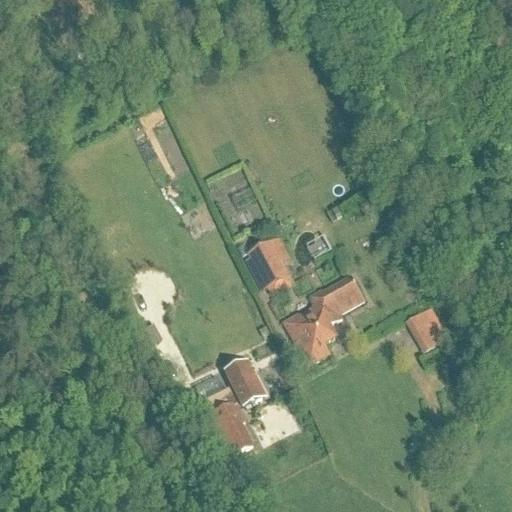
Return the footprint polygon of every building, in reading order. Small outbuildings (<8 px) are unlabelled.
[(291,263),(280,241),(247,258),(249,263),(243,266),(258,295),(260,294),(262,297),(268,294),(272,303),(296,290),(283,267),(291,263)] [(364,307),(350,281),(323,296),(322,294),(310,301),(314,309),(311,311),(312,314),(300,321),(298,318),(282,328),(307,373),(331,360),(326,350),(339,343),(332,330),(343,324),(341,319),(364,307)] [(224,314),(239,307),(235,298),(220,305),(224,314)] [(450,345),(432,313),(406,328),(424,360),(450,345)] [(219,329),(236,360),(251,352),(234,321),(219,329)] [(265,402),(247,364),(221,376),(240,414),(265,402)] [(238,430),(243,428),(234,409),(209,421),(215,434),(213,434),(227,464),(249,453),(238,430)]
